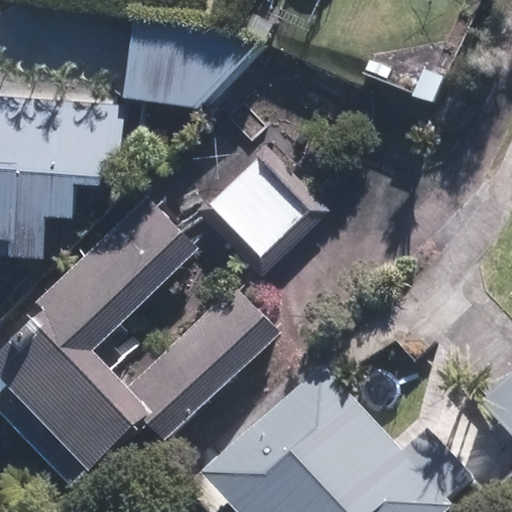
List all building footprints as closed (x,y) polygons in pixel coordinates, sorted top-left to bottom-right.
[(254,51),(139,34),(128,98),(200,110),(254,51)] [(0,308),(3,308),(3,279),(14,280),(15,260),(40,262),(43,218),(67,220),(69,184),(106,186),(110,115),(0,108),(0,308)] [(254,169),(213,211),(259,256),(300,215),(254,169)] [(284,330),(157,204),(0,361),(0,413),(81,494),(149,426),(169,446),(284,330)] [(452,511),(456,509),(448,501),(472,480),(428,432),(406,452),(332,370),(209,480),(238,511),(452,511)] [(511,390),(488,413),(511,439),(511,390)]
